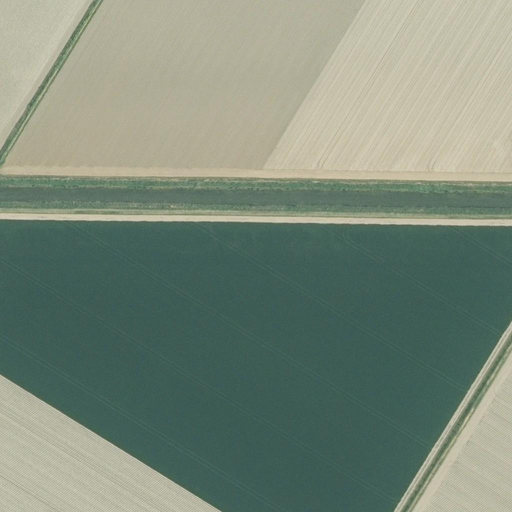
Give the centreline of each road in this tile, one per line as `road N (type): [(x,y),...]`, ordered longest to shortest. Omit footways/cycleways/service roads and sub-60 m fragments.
road 1 (track): [(511,228),(0,218)]
road 2 (track): [(511,179),(0,172)]
road 3 (track): [(511,356),(416,511)]
